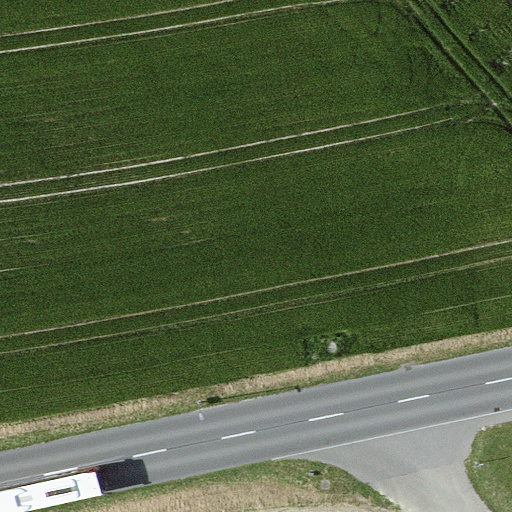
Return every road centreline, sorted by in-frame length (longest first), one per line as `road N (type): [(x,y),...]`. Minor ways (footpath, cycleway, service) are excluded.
road 1 (secondary): [(346,413),(0,488)]
road 2 (secondary): [(511,379),(346,413)]
road 3 (residential): [(346,413),(453,511)]
